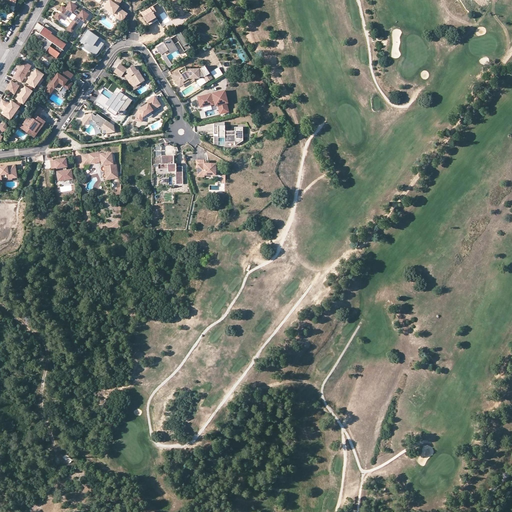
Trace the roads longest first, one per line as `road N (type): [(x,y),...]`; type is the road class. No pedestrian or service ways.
road 1 (track): [(321,125),(307,142),(292,220),(274,257),(249,272),(228,311),(148,403),(154,440),(185,444),(320,273),(370,237),(511,50)]
road 2 (residential): [(0,154),(39,149),(123,43),(145,52),(179,110),(180,131)]
road 3 (track): [(337,511),(343,428),(322,387),(362,320)]
road 4 (track): [(358,0),(373,78),(387,100),(408,105)]
